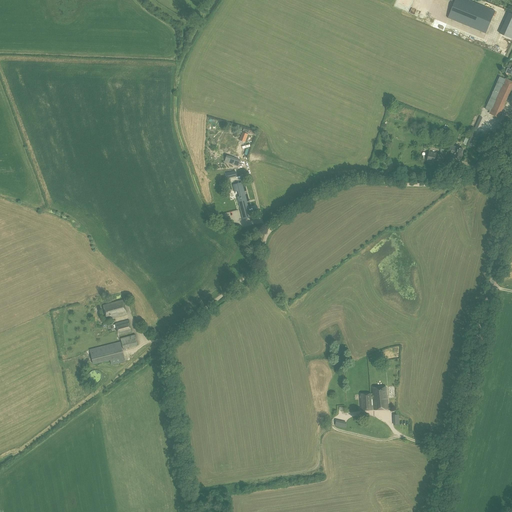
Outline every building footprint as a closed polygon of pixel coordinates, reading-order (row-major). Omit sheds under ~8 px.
[(449,0),(454,2),(448,18),(486,34),(495,11),(467,0),(449,0)] [(511,82),(500,77),(485,109),(490,111),(489,114),(498,117),(499,115),(500,113),(501,113),(504,107),(503,106),(511,85),(511,82)] [(467,145),(470,146),(482,118),(480,116),(467,145)] [(239,140),(245,142),(248,134),(242,132),(239,140)] [(229,141),(226,149),(227,149),(227,151),(231,152),(231,151),(236,152),(238,145),(235,144),(236,141),(238,142),(239,138),(230,134),(229,138),(232,139),(231,142),(229,141)] [(223,140),(220,147),(226,149),(229,141),(231,142),(232,139),(229,138),(226,137),(225,141),(223,140)] [(463,149),(456,147),(452,146),(451,151),(452,151),(451,156),(461,158),(463,149)] [(434,160),(439,161),(439,164),(444,165),(444,163),(446,155),(436,153),(429,151),(427,161),(433,162),(434,160)] [(251,219),(242,185),(233,187),(234,195),(238,194),(239,198),(237,199),(243,222),(251,219)] [(103,305),(107,319),(127,314),(124,303),(123,300),(103,305)] [(115,323),(119,335),(132,332),(128,320),(115,323)] [(121,338),(123,349),(138,345),(135,335),(121,338)] [(89,349),(93,365),(110,360),(111,365),(126,361),(120,342),(89,349)] [(373,395),(373,397),(374,397),(374,410),(388,409),(386,387),(373,388),(373,395)] [(373,397),(373,395),(372,395),(372,394),(360,394),(361,410),(373,410),(372,397),(373,397)]
